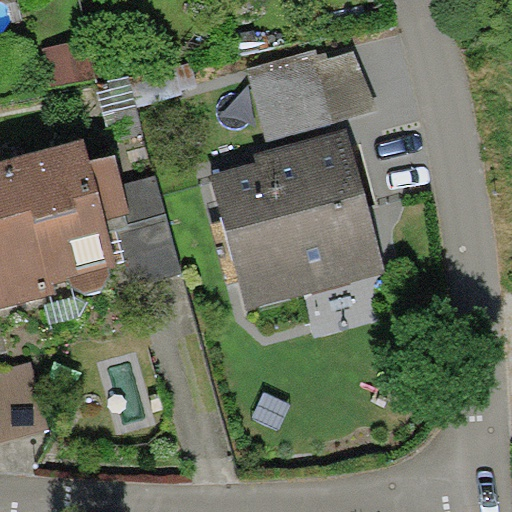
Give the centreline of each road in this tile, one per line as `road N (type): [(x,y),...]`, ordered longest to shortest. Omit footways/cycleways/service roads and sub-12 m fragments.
road 1 (residential): [(421,0),(454,96),(483,310),(467,488)]
road 2 (residential): [(467,488),(26,487)]
